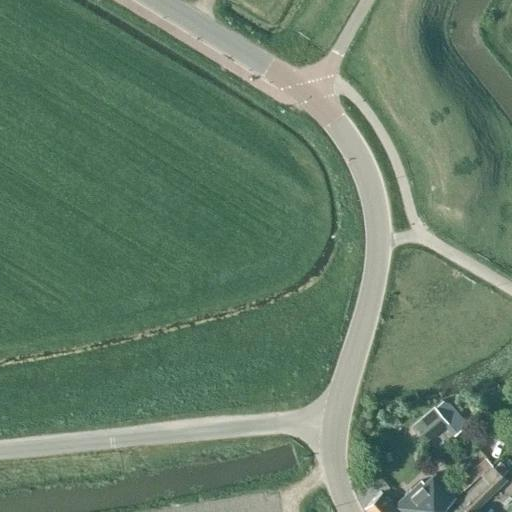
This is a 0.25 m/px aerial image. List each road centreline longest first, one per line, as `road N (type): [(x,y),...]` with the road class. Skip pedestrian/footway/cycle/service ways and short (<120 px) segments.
road 1 (unclassified): [(334,425),(376,273),(379,238),(364,168),(310,92),(153,0)]
road 2 (unclassified): [(0,449),(334,425)]
